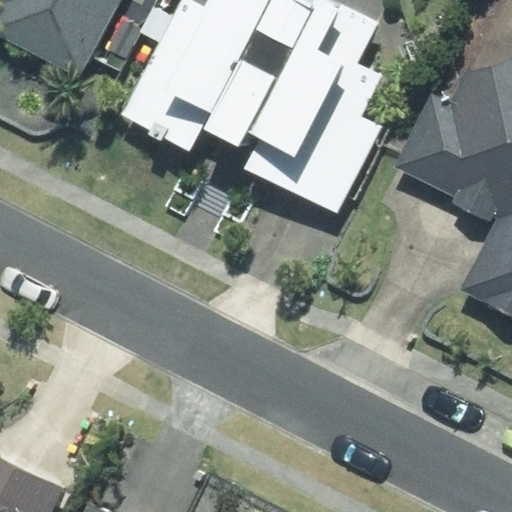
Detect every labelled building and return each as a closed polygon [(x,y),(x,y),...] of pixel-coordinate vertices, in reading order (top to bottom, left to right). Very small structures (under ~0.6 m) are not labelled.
[(0,33),(88,77),(127,0),(4,0),(11,4),(0,24),(0,33)] [(200,0),(191,0),(133,117),(205,152),(224,114),(233,119),(227,133),(261,150),(267,137),(276,140),(261,169),(347,214),(391,127),(371,117),(392,77),(366,65),(387,24),(352,5),(351,8),(334,0),(232,0),(225,13),(200,0)] [(132,61),(147,31),(126,20),(110,50),(132,61)] [(511,313),(511,62),(472,76),(457,105),(442,96),(405,168),(465,198),(463,206),(503,226),(469,291),(511,313)] [(0,511),(62,511),(74,490),(0,452),(0,511)] [(117,511),(99,502),(93,511),(117,511)]
